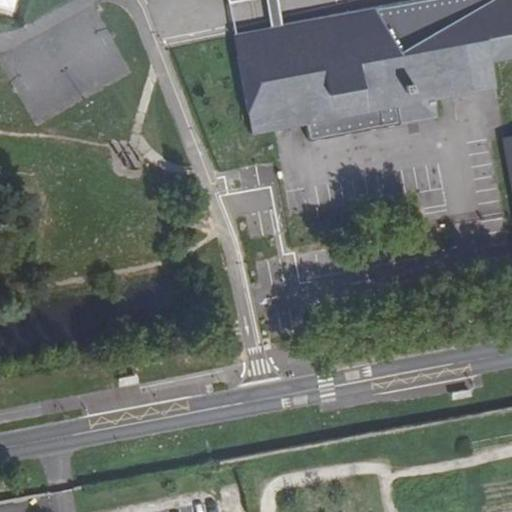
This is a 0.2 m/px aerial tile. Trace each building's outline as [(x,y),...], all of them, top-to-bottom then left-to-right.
[(13,0),(0,0),(0,7),(11,11),(13,0)] [(245,101),(251,132),(289,124),(285,109),(297,107),(301,122),(306,122),(308,139),(382,126),(380,118),(378,109),(398,106),(400,114),(401,122),(437,115),(434,96),(450,93),(448,82),(463,79),(465,90),(493,86),(488,60),(511,55),(511,0),(483,0),(398,49),(373,4),(300,17),(301,21),(234,34),(239,65),(231,66),(237,102),(245,101)] [(458,0),(403,31),(388,5),(383,5),(382,2),(373,4),(398,49),(483,0),(458,0)] [(378,109),(380,118),(400,114),(398,106),(378,109)] [(511,133),(500,136),(511,202),(511,133)] [(285,339),(286,350),(303,346),(301,335),(285,339)]
